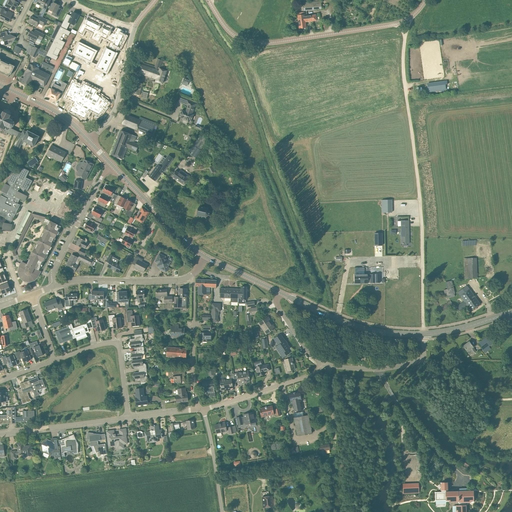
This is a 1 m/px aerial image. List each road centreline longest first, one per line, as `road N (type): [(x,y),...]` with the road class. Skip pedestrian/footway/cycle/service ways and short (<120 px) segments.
road 1 (track): [(395,24),(405,32),(424,328)]
road 2 (track): [(293,234),(240,75),(194,0)]
road 3 (tertiary): [(207,0),(232,34),(260,43),(395,24),(424,0)]
road 4 (tertiary): [(88,141),(109,118),(133,28),(155,0)]
road 5 (residential): [(128,417),(116,343),(54,360)]
road 6 (residential): [(111,164),(54,267),(57,286)]
road 7 (residential): [(198,409),(188,278)]
road 8 (residential): [(188,278),(57,286)]
road 9 (unclassified): [(322,363),(313,374),(203,410)]
road 10 (unclassified): [(128,417),(0,433)]
road 11 (unclassified): [(424,334),(424,353),(414,363),(322,363)]
